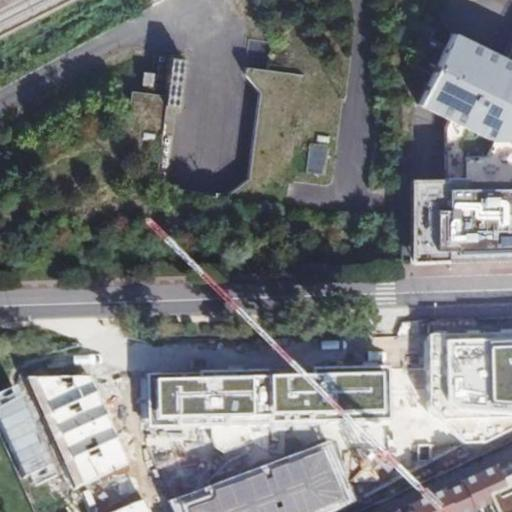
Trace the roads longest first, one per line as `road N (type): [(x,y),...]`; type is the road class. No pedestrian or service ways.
road 1 (motorway): [(149,0),(77,511)]
road 2 (motorway): [(140,511),(194,0)]
road 3 (tertiary): [(511,289),(0,305)]
road 4 (track): [(511,450),(378,511)]
